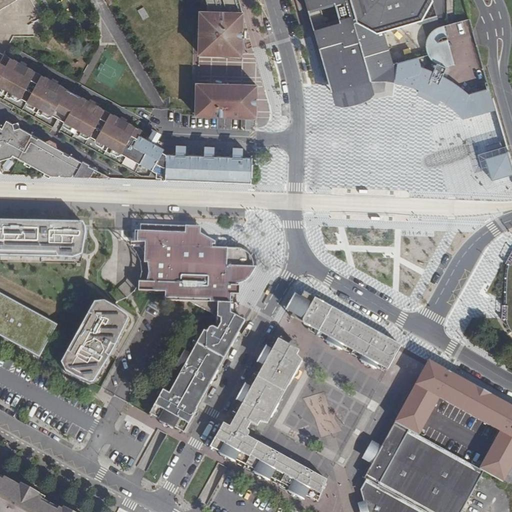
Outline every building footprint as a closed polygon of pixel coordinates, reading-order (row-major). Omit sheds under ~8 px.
[(0,0),(0,61),(4,55),(0,52),(0,9),(16,1),(16,0),(0,0)] [(242,13),(238,0),(205,0),(207,5),(207,14),(200,14),(200,21),(203,21),(203,28),(200,28),(199,58),(242,59),(242,13)] [(390,95),(394,83),(397,63),(392,64),(383,31),(417,21),(418,25),(437,19),(431,0),(304,0),(323,64),(326,74),(328,76),(330,84),(337,105),(390,95)] [(142,20),(149,17),(144,7),(138,10),(142,20)] [(397,63),(394,83),(419,89),(419,90),(424,92),(422,97),(432,102),(434,98),(440,100),(462,118),(494,110),(489,89),(468,94),(443,76),(447,67),(444,66),(437,42),(447,39),(444,26),(421,32),(427,54),(397,63)] [(447,39),(437,42),(444,66),(454,64),(447,39)] [(4,55),(0,61),(0,85),(58,119),(73,93),(66,90),(66,89),(60,86),(56,93),(53,92),(54,91),(47,87),(46,88),(43,86),(47,79),(29,68),(25,76),(22,74),(22,73),(15,69),(15,71),(12,69),(16,62),(4,55)] [(256,113),(256,85),(196,84),(196,102),(200,102),(199,109),(196,109),(195,116),(255,118),(256,117),(253,117),(253,113),(256,113)] [(78,96),(73,93),(58,119),(64,122),(78,96)] [(78,96),(64,122),(157,173),(161,173),(162,157),(161,156),(163,152),(162,152),(163,151),(161,150),(161,149),(157,147),(158,145),(154,143),(158,137),(159,135),(158,134),(157,132),(151,129),(150,132),(152,133),(148,142),(144,140),(145,139),(144,138),(139,135),(142,131),(128,124),(124,131),(122,129),(116,125),(115,126),(112,124),(117,117),(98,107),(93,114),(91,113),(91,112),(84,107),(83,108),(80,107),(85,99),(78,96)] [(484,158),(488,170),(491,181),(511,175),(511,174),(511,107),(495,112),(504,142),(507,151),(505,152),(484,158)] [(6,120),(2,128),(0,126),(0,160),(12,157),(13,155),(25,162),(26,160),(31,163),(30,165),(45,173),(46,171),(51,174),(49,176),(72,177),(73,175),(74,176),(74,177),(108,178),(108,177),(88,166),(89,165),(83,161),(82,163),(69,156),(68,157),(62,154),(63,152),(56,148),(57,147),(56,146),(56,145),(56,144),(55,144),(56,144),(55,143),(50,140),(48,142),(48,144),(6,120)] [(245,120),(245,130),(253,131),(253,126),(255,126),(255,120),(245,120)] [(173,154),(166,154),(165,173),(165,178),(164,181),(170,181),(170,180),(176,180),(176,178),(183,178),(183,180),(189,180),(189,178),(198,179),(198,181),(205,181),(205,179),(211,179),(211,181),(218,182),(218,179),(227,180),(227,182),(233,182),(233,180),(240,180),(240,182),(246,183),(246,178),(251,179),(252,158),(245,157),(244,158),(244,159),(241,159),(241,151),(241,150),(240,149),(238,148),(231,148),(231,150),(237,151),(237,154),(234,154),(234,158),(231,158),(230,157),(217,156),(215,157),(215,158),(212,158),(212,149),(212,148),(209,147),(202,146),(202,149),(209,150),(209,153),(206,153),(206,157),(202,157),(201,155),(188,155),(187,156),(187,157),(184,156),(184,149),(184,148),(183,146),(181,145),(174,145),(174,148),(180,148),(180,152),(177,152),(177,156),(174,156),(173,154)] [(0,257),(73,260),(82,256),(86,234),(85,229),(83,223),(39,222),(0,221),(0,257)] [(140,225),(140,231),(200,234),(200,227),(140,225)] [(236,304),(236,295),(239,295),(240,286),(237,286),(237,285),(239,284),(244,283),(248,280),(249,278),(256,267),(253,267),(253,266),(251,259),(249,255),(245,252),(240,250),(240,249),(212,248),(212,245),(215,245),(215,242),(200,234),(140,231),(131,231),(131,242),(133,242),(133,245),(134,245),(134,247),(140,247),(144,254),(144,263),(147,263),(148,273),(146,282),(139,282),(138,291),(165,292),(165,301),(189,302),(211,314),(217,303),(236,304)] [(0,293),(0,336),(40,358),(58,325),(0,293)] [(300,300),(293,313),(306,320),(304,324),(329,338),(342,345),(364,358),(376,365),(387,370),(401,346),(387,339),(387,340),(379,336),(380,335),(353,320),(353,321),(345,317),(345,315),(304,293),(300,300)] [(293,296),(286,309),(293,313),(300,300),(293,296)] [(115,308),(95,303),(61,363),(66,373),(90,384),(94,383),(128,321),(128,317),(115,308)] [(236,316),(236,304),(217,303),(211,314),(223,320),(234,327),(239,318),(236,316)] [(234,327),(232,330),(238,334),(245,321),(239,318),(234,327)] [(223,320),(220,324),(232,330),(234,327),(223,320)] [(198,328),(150,414),(160,420),(159,422),(172,429),(173,427),(177,430),(232,330),(220,324),(219,327),(207,333),(198,328)] [(232,330),(177,430),(184,433),(197,409),(210,385),(211,385),(218,372),(217,372),(231,347),(232,347),(239,334),(238,334),(232,330)] [(329,338),(326,343),(339,350),(342,345),(329,338)] [(278,339),(271,352),(264,365),(250,390),(243,402),(234,420),(248,427),(252,420),(267,424),(271,418),(279,405),(278,405),(291,380),(292,381),(299,367),(302,361),(296,356),(299,351),(295,349),(296,347),(296,345),(295,343),(293,342),(291,342),(290,344),(289,345),(278,339)] [(265,348),(258,361),(264,365),(271,352),(265,348)] [(364,358),(361,362),(374,369),(376,365),(364,358)] [(425,368),(394,422),(418,436),(440,399),(441,396),(448,400),(446,402),(494,428),(495,426),(502,430),(501,432),(511,438),(511,411),(505,407),(506,404),(489,395),(488,397),(475,390),(476,388),(459,379),(458,381),(435,368),(432,369),(431,371),(425,368)] [(244,386),(237,399),(243,402),(250,390),(244,386)] [(488,397),(489,395),(476,388),(475,390),(488,397)] [(234,420),(230,427),(242,434),(248,437),(246,431),(248,427),(234,420)] [(366,480),(360,490),(366,509),(366,511),(461,511),(484,472),(479,469),(418,436),(394,422),(380,450),(374,461),(364,478),(366,480)] [(223,424),(210,447),(217,451),(230,427),(223,424)] [(230,427),(217,451),(221,453),(220,455),(222,456),(231,461),(233,462),(234,460),(256,471),(255,474),(267,481),(269,477),(291,489),(289,493),(302,500),(304,495),(318,502),(327,480),(313,473),(311,474),(310,473),(309,472),(306,472),(305,469),(279,454),(276,455),(275,453),(274,453),(271,453),(271,450),(257,442),(252,439),(250,442),(241,437),(242,434),(230,427)] [(511,466),(511,438),(501,432),(479,469),(484,472),(503,483),(511,466)] [(242,434),(241,437),(250,442),(252,439),(248,437),(242,434)] [(380,450),(372,446),(366,457),(374,461),(380,450)] [(65,511),(62,510),(60,511),(58,511),(37,500),(38,497),(33,494),(31,498),(24,493),(23,493),(23,492),(22,491),(21,491),(20,491),(18,491),(20,487),(7,480),(6,483),(0,479),(0,511),(65,511)] [(40,494),(21,484),(20,487),(18,491),(20,491),(21,491),(22,491),(23,492),(23,493),(24,493),(31,498),(33,494),(38,497),(40,494)]
